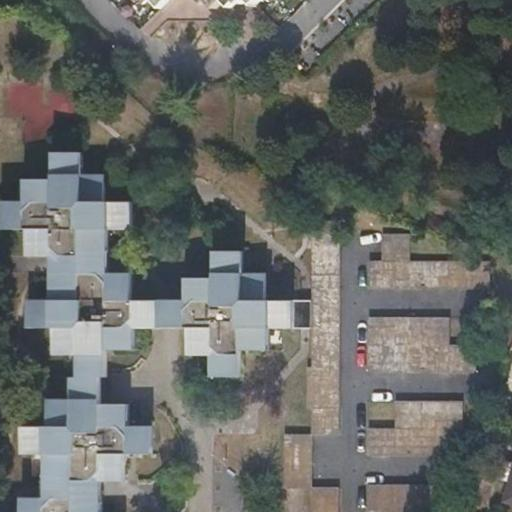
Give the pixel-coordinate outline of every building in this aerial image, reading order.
[(73,480),(102,480),(124,480),(124,454),(153,454),(153,426),(128,426),(122,421),(122,404),(98,404),(97,377),(104,377),(104,349),(129,349),(129,333),(132,326),(136,326),(159,326),(159,298),(130,297),(130,271),(106,271),(98,265),(99,236),(105,228),(106,228),(130,228),(130,201),(102,201),(102,173),(80,173),(80,153),(53,153),(52,179),(28,179),(27,195),(21,202),(0,202),(0,231),(27,232),(27,258),(48,258),(50,258),(55,264),(55,297),(50,304),(48,304),(27,303),(26,332),(53,332),(52,360),(74,360),(75,360),(79,365),(80,383),(73,383),(72,399),(66,406),(48,406),(48,432),(20,433),(20,459),(41,460),(45,460),(49,464),(49,476),(73,476),(73,480)] [(310,368),(305,368),(304,408),(310,408),(310,433),(338,432),(337,221),(307,221),(307,248),(310,248),(310,368)] [(381,261),(370,261),(370,288),(488,288),(488,261),(407,261),(407,235),(381,235),(381,261)] [(185,297),(185,326),(188,326),(189,353),(211,353),(217,357),(217,377),(239,377),(239,352),(262,351),(262,329),(268,329),(291,328),(291,301),(264,301),(264,273),(243,274),(241,274),(237,268),(237,251),(213,251),(213,279),(183,279),(183,297),(185,297)] [(159,298),(159,326),(185,326),(185,297),(183,297),(159,298)] [(445,319),(370,319),(370,373),(474,371),(474,345),(445,345),(445,319)] [(396,427),(369,428),(369,454),(447,455),(447,427),(461,427),(461,400),(397,400),(396,427)] [(309,433),(280,433),(280,481),(309,481),(309,433)] [(95,511),(101,511),(102,480),(73,480),(73,476),(49,476),(49,464),(45,460),(41,460),(41,498),(71,498),(72,502),(96,502),(95,511)] [(511,464),(506,463),(502,479),(511,481),(506,501),(511,502),(511,464)] [(434,485),(370,485),(370,511),(433,511),(434,485)] [(310,511),(339,511),(339,487),(311,487),(310,511)] [(95,511),(96,502),(72,502),(71,498),(41,498),(19,497),(18,511),(95,511)]
